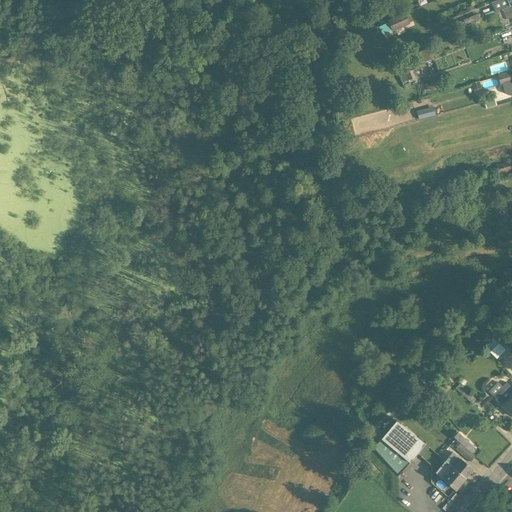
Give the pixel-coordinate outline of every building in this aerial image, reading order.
[(495,13),(503,10),(509,7),(511,6),(511,0),(499,0),(491,3),(495,13)] [(511,6),(509,7),(503,10),(507,20),(511,18),(511,6)] [(392,32),(408,24),(404,15),(388,23),(392,32)] [(457,28),(471,22),(469,18),(455,23),(457,28)] [(392,32),(388,23),(377,27),(381,36),(392,32)] [(435,58),(430,47),(413,54),(415,58),(403,63),(399,52),(392,54),(399,73),(418,65),(418,66),(435,58)] [(399,75),(402,83),(417,77),(414,70),(399,75)] [(510,96),(511,96),(511,95),(511,72),(498,77),(501,85),(502,84),(504,93),(505,94),(506,95),(507,95),(507,96),(508,96),(509,96),(510,96)] [(479,82),(471,84),(473,91),(481,89),(479,82)] [(494,100),(484,102),(486,109),(496,107),(494,100)] [(434,102),(417,107),(419,115),(436,111),(434,102)] [(511,161),(495,167),(498,176),(511,171),(511,161)] [(485,343),(497,355),(506,346),(494,334),(485,343)] [(511,388),(507,383),(503,388),(498,383),(488,392),(493,397),(494,397),(504,406),(503,407),(511,415),(511,388)] [(459,384),(455,389),(472,404),(476,400),(459,384)] [(437,402),(445,411),(450,407),(442,397),(437,402)] [(408,399),(401,407),(406,412),(413,403),(408,399)] [(429,448),(393,418),(377,436),(381,439),(373,449),(397,477),(409,463),(417,454),(420,457),(429,448)] [(453,438),(459,444),(472,455),(476,449),(458,432),(453,438)] [(474,457),(472,455),(459,444),(455,449),(470,462),(474,457)] [(448,457),(445,462),(465,479),(473,470),(460,460),(452,453),(449,458),(448,457)] [(445,462),(435,473),(456,491),(465,479),(445,462)] [(368,472),(373,467),(369,463),(365,468),(368,472)] [(453,491),(447,497),(453,503),(458,497),(453,491)]
